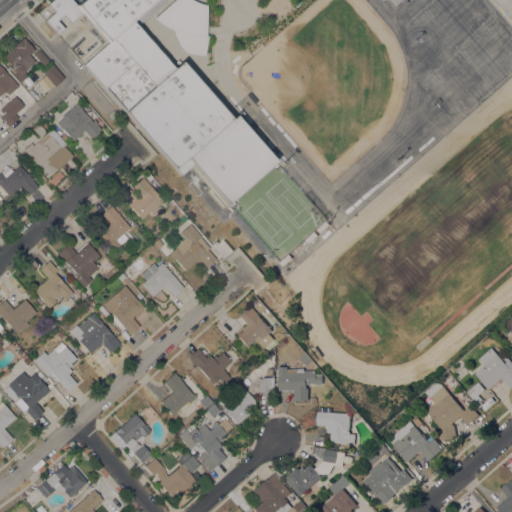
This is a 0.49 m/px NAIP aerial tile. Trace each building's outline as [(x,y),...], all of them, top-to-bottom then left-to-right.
[(393,0),(165,0),(137,25),(171,64),(177,58),(180,62),(181,60),(201,83),(203,80),(214,93),(211,95),(227,113),(231,109),(276,160),(274,161),(277,165),(274,167),(271,164),(232,199),(234,202),(231,205),(229,202),(228,203),(192,163),(180,174),(83,64),(108,41),(82,12),(70,22),(63,14),(57,19),(64,28),(57,34),(45,20),(54,11),(47,3),(50,0),(73,0),(77,4),(81,0),(399,0),(396,3),(393,0)] [(206,35),(208,35),(205,55),(185,52),(181,48),(179,44),(177,40),(174,34),(173,30),(167,27),(160,22),(153,18),(173,0),(194,0),(200,3),(207,4),(206,35)] [(30,78),(26,81),(25,81),(23,83),(21,81),(19,82),(13,75),(17,72),(2,55),(9,49),(10,49),(14,46),(13,46),(23,37),(34,50),(29,54),(35,61),(23,71),(30,78)] [(46,57),(45,58),(48,61),(45,64),(42,60),(41,61),(38,57),(37,58),(33,53),(38,49),(46,57)] [(63,77),(54,85),(42,72),(51,64),(63,77)] [(0,66),(8,75),(8,74),(18,85),(8,94),(5,90),(0,94),(0,66)] [(0,108),(15,95),(23,105),(15,113),(18,117),(9,125),(0,116),(3,113),(0,110),(0,108)] [(77,102),(82,108),(82,109),(92,120),(95,118),(98,122),(96,123),(101,128),(98,131),(99,132),(94,136),(93,135),(91,137),(84,129),(72,140),(56,122),(62,117),(61,116),(77,102)] [(51,135),(55,132),(65,143),(63,144),(73,155),(48,177),(23,149),(30,142),(33,145),(48,132),(50,135),(51,135)] [(31,175),(33,178),(32,179),(38,186),(28,194),(21,185),(9,196),(0,185),(0,171),(7,165),(12,170),(19,164),(30,176),(31,175)] [(133,186),(143,176),(164,201),(160,205),(163,209),(155,216),(149,210),(141,218),(121,196),(130,188),(138,198),(141,195),(133,186)] [(111,205),(117,212),(118,211),(120,214),(119,214),(130,226),(128,228),(129,228),(127,231),(126,230),(123,232),(128,237),(113,250),(97,232),(109,222),(101,213),(111,205)] [(216,258),(206,267),(198,257),(192,263),(192,264),(185,270),(173,257),(169,253),(177,246),(176,246),(185,238),(183,237),(184,236),(180,232),(190,223),(201,236),(200,236),(209,247),(207,248),(216,258)] [(153,242),(157,238),(162,244),(158,247),(153,242)] [(211,244),(215,240),(219,244),(223,240),(233,250),(224,258),(211,244)] [(72,276),(60,262),(63,259),(57,252),(68,243),(76,253),(88,242),(99,255),(93,261),(98,267),(88,275),(91,279),(83,286),(73,275),(72,276)] [(55,267),(58,264),(60,266),(55,271),(56,273),(60,279),(61,278),(65,281),(63,282),(64,283),(65,283),(73,292),(65,299),(60,293),(54,298),(56,300),(48,307),(33,289),(40,283),(47,277),(39,268),(49,259),(55,267)] [(183,287),(173,295),(164,285),(152,296),(141,283),(145,279),(140,273),(153,262),(157,266),(161,262),(183,287)] [(121,272),(125,276),(121,280),(117,276),(121,272)] [(143,306),(132,316),(140,326),(130,334),(124,327),(121,329),(109,315),(111,313),(103,303),(124,284),(143,306)] [(25,298),(36,312),(26,320),(28,324),(21,330),(20,329),(15,333),(12,330),(13,329),(4,319),(3,320),(0,316),(0,302),(5,298),(13,308),(25,298)] [(258,301),(265,308),(260,312),(253,305),(258,301)] [(272,331),(269,333),(274,339),(263,348),(258,342),(257,343),(255,341),(247,347),(237,334),(248,324),(239,314),(250,305),(272,331)] [(89,353),(69,330),(76,324),(77,325),(92,311),(101,321),(101,322),(110,332),(110,331),(120,342),(110,352),(101,342),(89,353)] [(34,359),(43,351),(46,354),(53,348),(52,348),(61,340),(76,358),(70,363),(71,364),(68,367),(71,370),(68,373),(76,382),(75,383),(76,383),(68,390),(67,390),(50,372),(47,374),(34,359)] [(475,373),(484,365),(479,359),(491,347),(501,359),(506,355),(511,362),(511,387),(511,388),(502,378),(489,389),(475,373)] [(230,377),(223,383),(218,378),(212,383),(188,356),(198,348),(206,357),(209,354),(212,357),(215,354),(216,356),(222,351),(227,357),(228,356),(230,358),(229,359),(231,361),(222,368),(230,377)] [(23,359),(24,359),(22,357),(25,355),(30,361),(27,364),(23,359)] [(279,374),(278,374),(278,366),(287,366),(287,368),(303,368),(303,370),(316,370),(316,373),(322,373),(322,383),(306,384),(306,388),(308,388),(308,400),(295,400),(294,390),(279,390),(279,374)] [(42,396),(42,395),(35,402),(43,411),(34,419),(25,409),(28,407),(19,397),(18,396),(17,396),(15,393),(7,384),(22,371),(26,376),(27,375),(29,377),(33,372),(49,390),(42,396)] [(172,414),(160,401),(172,391),(164,381),(174,372),(184,383),(183,383),(192,393),(195,396),(190,401),(188,400),(178,408),(172,414)] [(258,377),(274,377),(274,388),(270,388),(270,390),(258,391),(258,377)] [(441,440),(439,428),(439,427),(439,425),(431,416),(430,417),(426,413),(427,412),(426,410),(434,403),(425,392),(438,381),(447,391),(464,411),(470,405),(479,415),(468,424),(460,416),(451,424),(452,425),(454,424),(456,437),(441,440)] [(466,392),(478,382),(485,389),(478,395),(483,401),(481,402),(483,404),(479,407),(466,392)] [(256,401),(248,408),(251,411),(237,423),(227,412),(229,411),(222,404),(243,386),(256,401)] [(205,408),(199,401),(206,394),(212,401),(205,408)] [(13,403),(19,397),(28,407),(25,409),(21,413),(13,403)] [(0,443),(0,400),(1,400),(15,416),(3,427),(12,437),(2,446),(0,443)] [(212,416),(206,409),(213,402),(219,410),(212,416)] [(350,413),(349,431),(350,431),(350,433),(355,434),(354,444),(342,443),(342,442),(331,442),(331,432),(327,432),(327,425),(317,425),(318,411),(350,413)] [(133,453),(133,452),(124,442),(120,446),(110,435),(128,419),(127,418),(134,412),(150,430),(143,436),(141,434),(135,439),(140,444),(142,443),(151,453),(141,462),(133,453)] [(196,457),(203,451),(188,433),(195,427),(197,429),(204,423),(209,429),(213,427),(211,425),(216,420),(218,423),(225,417),(232,426),(225,432),(220,437),(221,439),(218,442),(221,445),(218,448),(226,457),(216,465),(216,464),(208,471),(196,457)] [(178,430),(173,425),(178,420),(183,425),(178,430)] [(422,434),(423,433),(426,437),(425,438),(429,442),(434,438),(439,444),(437,445),(441,449),(428,461),(420,451),(407,461),(388,439),(410,420),(415,426),(422,434)] [(178,435),(186,428),(188,432),(187,433),(196,443),(189,448),(178,435)] [(372,463),(366,457),(382,443),(391,453),(389,456),(385,452),(377,459),(372,463)] [(337,450),(337,451),(345,452),(342,466),(334,465),(327,476),(323,473),(319,474),(321,476),(299,496),(284,478),(297,467),(300,470),(303,467),(304,469),(310,464),(314,468),(323,461),(325,448),(337,450)] [(177,458),(187,450),(199,464),(189,473),(195,479),(180,492),(177,489),(170,495),(162,486),(163,485),(160,482),(181,463),(177,458)] [(152,475),(144,465),(154,457),(162,466),(152,475)] [(412,478),(383,504),(375,495),(385,487),(383,485),(375,492),(364,480),(371,474),(368,471),(379,462),(380,463),(388,457),(391,461),(392,461),(401,471),(404,469),(412,478)] [(45,497),(36,486),(63,463),(68,469),(73,464),(87,481),(69,496),(64,490),(63,491),(53,489),(45,496),(45,497)] [(291,492),(284,498),(287,501),(288,501),(291,504),(290,505),(292,507),(299,501),(305,508),(300,511),(254,511),(255,510),(253,507),(261,500),(252,490),(273,472),(291,492)] [(343,474),(350,481),(342,488),(342,487),(334,493),(329,487),(343,474)] [(511,511),(500,511),(496,507),(508,497),(501,488),(511,480),(511,481),(511,511)] [(324,511),(321,508),(343,488),(357,505),(351,510),(352,511),(351,511),(324,511)] [(93,489),(102,499),(91,508),(94,511),(69,511),(68,511),(93,489)]
